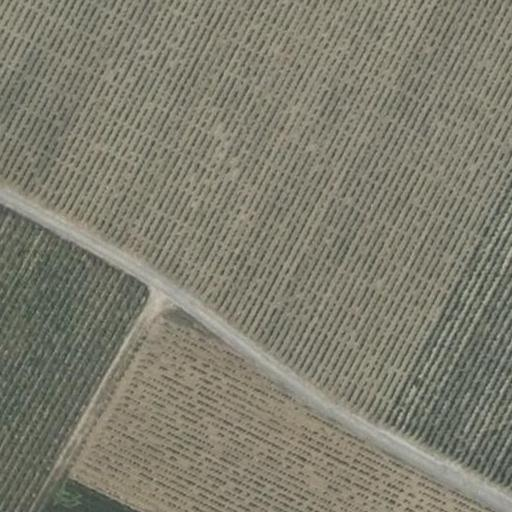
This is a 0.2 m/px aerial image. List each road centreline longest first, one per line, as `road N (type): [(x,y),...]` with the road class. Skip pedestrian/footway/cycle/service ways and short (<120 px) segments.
road 1 (track): [(511,509),(292,390),(158,282),(0,196)]
road 2 (track): [(158,282),(37,511)]
